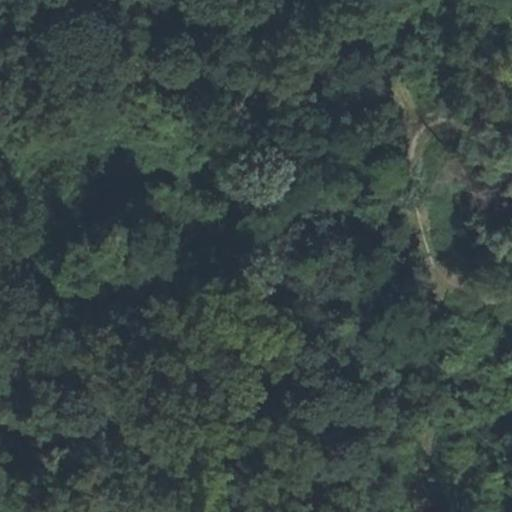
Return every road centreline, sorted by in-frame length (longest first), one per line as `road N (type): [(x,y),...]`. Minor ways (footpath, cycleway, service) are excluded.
road 1 (track): [(511,117),(395,108),(413,302),(511,313)]
road 2 (track): [(413,302),(437,511)]
